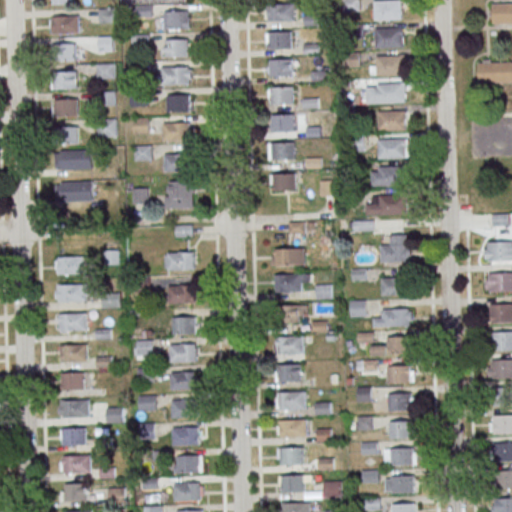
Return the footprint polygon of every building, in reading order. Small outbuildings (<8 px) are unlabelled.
[(403,19),(402,0),(374,0),(375,19),(403,19)] [(511,60),(479,61),(479,82),(511,81),(511,2),(493,3),(493,23),(511,23),(511,60)] [(296,4),(268,4),(268,21),(296,21),(296,4)] [(152,16),(152,6),(139,5),(139,16),(152,16)] [(100,23),(117,23),(117,8),(100,8),(100,23)] [(165,10),(165,30),(192,30),(192,10),(165,10)] [(52,15),(52,34),(81,34),(81,15),(52,15)] [(376,47),(405,47),(405,28),(376,28),(376,47)] [(292,49),(292,31),(268,31),(268,49),(292,49)] [(166,38),(166,57),(189,57),(189,38),(166,38)] [(79,61),(78,43),(55,43),(56,61),(79,61)] [(403,74),(403,56),(373,56),(373,74),(403,74)] [(270,77),(293,77),(293,58),(270,58),(270,77)] [(192,66),(163,66),(163,84),(192,84),(192,66)] [(54,88),(79,88),(79,71),(54,71),(54,88)] [(376,83),(376,102),(406,102),(406,83),(376,83)] [(271,104),(294,104),(294,86),(271,86),(271,104)] [(168,94),(168,111),(192,111),(192,94),(168,94)] [(54,98),(54,116),(79,116),(79,98),(54,98)] [(408,110),(379,110),(379,130),(408,130),(408,110)] [(295,131),(295,113),(272,113),(272,131),(295,131)] [(99,120),(99,136),(118,136),(118,120),(99,120)] [(190,122),(164,122),(164,139),(190,139),(190,122)] [(80,144),(80,126),(60,126),(60,144),(80,144)] [(409,138),(379,138),(379,158),(409,158),(409,138)] [(270,159),(296,159),(296,142),(270,142),(270,159)] [(95,150),(61,150),(61,169),(95,169),(95,150)] [(165,171),(188,171),(188,153),(165,153),(165,171)] [(403,185),(403,165),(372,165),(372,185),(403,185)] [(297,173),(273,173),(273,190),(297,190),(297,173)] [(167,180),(167,207),(195,207),(195,180),(167,180)] [(95,181),(57,181),(57,202),(96,201),(95,181)] [(376,204),(368,204),(368,213),(406,213),(406,195),(376,195),(376,204)] [(382,245),(382,262),(412,262),(412,234),(392,234),(392,245),(382,245)] [(486,260),(511,259),(511,241),(486,241),(486,260)] [(273,248),(298,248),(299,265),(273,266),(273,248)] [(167,251),(167,271),(197,271),(197,251),(167,251)] [(56,256),(83,255),(83,273),(57,274),(56,256)] [(488,291),(511,291),(511,271),(488,271),(488,291)] [(274,274),(299,273),(300,291),(274,292),(274,274)] [(408,295),(408,277),(382,277),(382,295),(408,295)] [(56,283),(83,283),(84,300),(57,301),(56,283)] [(197,303),(197,284),(165,284),(165,303),(197,303)] [(333,298),(333,284),(318,284),(318,298),(333,298)] [(121,306),(121,294),(104,294),(104,306),(121,306)] [(351,316),(367,316),(367,300),(351,300),(351,316)] [(491,323),(511,322),(511,302),(491,303),(491,323)] [(285,323),(300,323),(300,314),(310,314),(310,304),(285,304),(285,323)] [(414,326),(414,308),(384,308),(384,318),(375,318),(375,326),(414,326)] [(57,313),(84,312),(84,330),(58,330),(57,313)] [(197,333),(197,316),(174,316),(174,333),(197,333)] [(511,349),(511,330),(494,331),(494,350),(511,349)] [(374,346),(374,353),(414,353),(414,335),(387,335),(387,346),(374,346)] [(276,337),(301,336),(302,353),(276,354),(276,337)] [(154,358),(154,340),(136,340),(136,358),(154,358)] [(59,344),(85,343),(86,361),(59,362),(59,344)] [(169,344),(194,343),(195,361),(169,362),(169,344)] [(511,358),(490,359),(491,378),(511,377),(511,358)] [(359,369),(378,369),(378,360),(359,360),(359,369)] [(278,382),(303,381),(302,363),(278,364),(278,382)] [(389,382),(416,382),(416,365),(389,365),(389,382)] [(154,382),(154,368),(139,368),(139,382),(154,382)] [(169,372),(195,371),(195,389),(170,390),(169,372)] [(85,372),(62,372),(62,390),(85,390),(85,372)] [(359,400),(371,400),(371,387),(359,387),(359,400)] [(511,388),(493,388),(493,405),(511,405),(511,388)] [(388,410),(414,411),(414,390),(389,390),(388,410)] [(278,391),(303,391),(304,408),(278,409),(278,391)] [(140,411),(157,410),(156,394),(140,395),(140,411)] [(60,399),(87,398),(87,416),(61,417),(60,399)] [(170,400),(196,399),(196,417),(171,417),(170,400)] [(125,406),(107,406),(107,422),(125,422),(125,406)] [(511,414),(491,415),(491,433),(511,432),(511,414)] [(279,420),(304,419),(305,436),(279,437),(279,420)] [(390,438),(414,438),(414,420),(390,420),(390,438)] [(156,422),(140,422),(140,439),(156,439),(156,422)] [(171,427),(196,426),(197,444),(172,445),(171,427)] [(61,445),(88,445),(88,427),(61,427),(61,445)] [(511,461),(511,439),(494,439),(494,461),(511,461)] [(276,448),(302,447),(302,464),(277,465),(276,448)] [(386,447),(386,465),(418,465),(418,447),(386,447)] [(62,455),(89,454),(89,472),(62,473),(62,455)] [(175,455),(201,454),(202,472),(176,473),(175,455)] [(511,489),(511,469),(499,469),(499,489),(511,489)] [(280,474),(280,492),(308,492),(308,483),(313,483),(313,474),(280,474)] [(386,475),(386,493),(417,493),(417,475),(386,475)] [(324,497),(343,497),(343,480),(324,480),(324,497)] [(172,483),(198,482),(198,499),(173,500),(172,483)] [(89,500),(89,483),(62,483),(62,500),(89,500)] [(126,488),(115,488),(115,496),(126,496),(126,488)] [(511,511),(511,497),(494,497),(494,511),(511,511)] [(281,511),(281,502),(306,501),(306,511),(281,511)]
